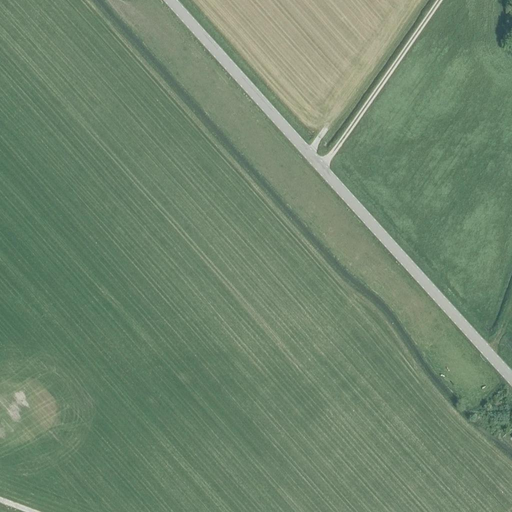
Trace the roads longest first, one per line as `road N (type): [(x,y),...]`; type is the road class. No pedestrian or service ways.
road 1 (tertiary): [(511,380),(169,0)]
road 2 (track): [(319,167),(438,0)]
